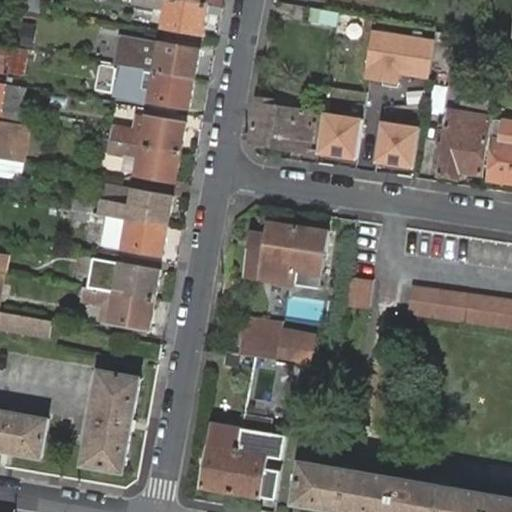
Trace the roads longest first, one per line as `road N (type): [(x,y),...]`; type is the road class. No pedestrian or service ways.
road 1 (residential): [(158,511),(219,177)]
road 2 (residential): [(511,219),(219,177)]
road 3 (residential): [(219,177),(252,0)]
road 4 (residential): [(0,491),(121,511)]
